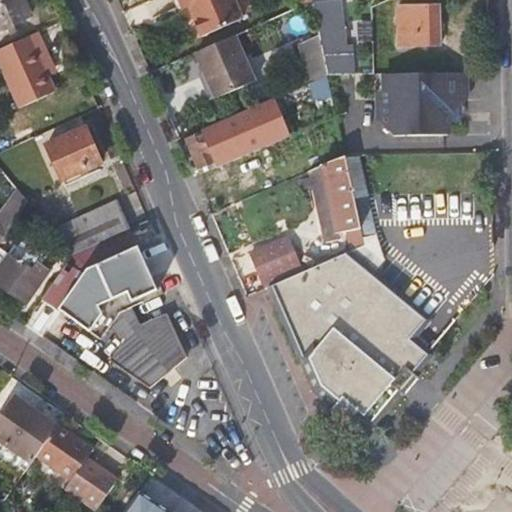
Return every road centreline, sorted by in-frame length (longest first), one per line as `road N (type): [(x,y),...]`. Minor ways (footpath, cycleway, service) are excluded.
road 1 (residential): [(290,471),(177,225),(163,165),(123,74),(82,0)]
road 2 (residential): [(248,511),(0,339)]
